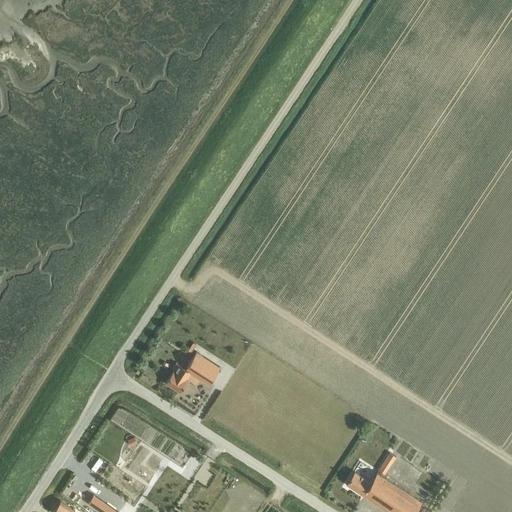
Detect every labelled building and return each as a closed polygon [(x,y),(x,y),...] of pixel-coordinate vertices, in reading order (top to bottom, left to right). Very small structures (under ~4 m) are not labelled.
[(220,367),(197,352),(196,352),(186,368),(176,362),(172,369),(174,370),(166,382),(180,391),(188,378),(191,372),(209,384),(220,367)] [(134,437),(127,440),(130,445),(136,442),(134,437)] [(390,452),(378,470),(385,474),(396,456),(390,452)] [(355,471),(347,483),(390,511),(414,511),(422,501),(377,472),(371,481),(355,471)] [(192,473),(175,498),(183,504),(200,478),(192,473)] [(88,502),(102,511),(118,511),(94,494),(88,502)] [(53,511),(74,511),(75,510),(61,500),(53,511)]
